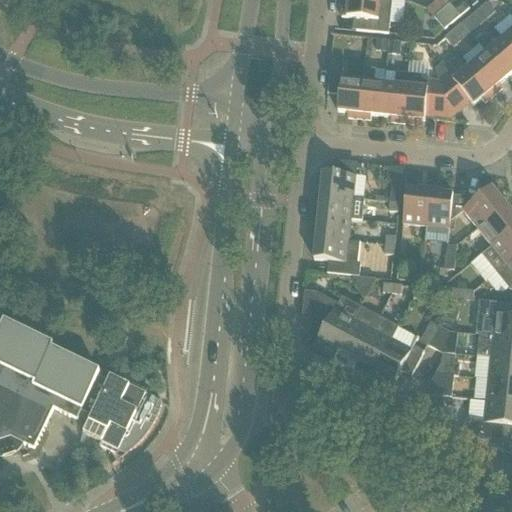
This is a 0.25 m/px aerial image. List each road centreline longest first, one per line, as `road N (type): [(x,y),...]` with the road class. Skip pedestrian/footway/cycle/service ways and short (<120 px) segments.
road 1 (residential): [(511,478),(296,364),(288,352),(300,170),(319,146)]
road 2 (tertiary): [(210,474),(241,424),(270,132)]
road 3 (tertiary): [(229,147),(199,419),(187,452)]
road 4 (tertiary): [(234,109),(92,87),(0,57)]
road 5 (tertiary): [(0,93),(123,132),(229,147)]
road 6 (residential): [(319,146),(466,160),(511,131)]
road 7 (residential): [(317,0),(306,105),(319,146)]
road 8 (tertiary): [(270,132),(283,0)]
